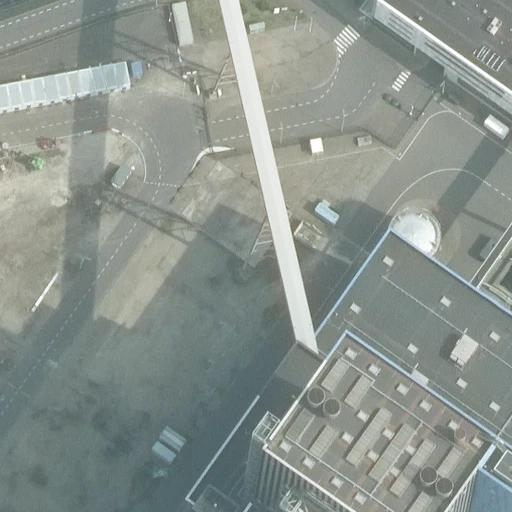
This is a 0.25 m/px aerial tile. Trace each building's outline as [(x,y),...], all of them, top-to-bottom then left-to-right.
[(489,0),(386,0),(369,25),(433,70),(449,81),(511,125),(511,15),(495,4),(489,0)] [(112,66),(0,87),(0,114),(117,92),(112,66)] [(59,157),(0,169),(0,218),(69,204),(59,157)] [(120,190),(131,174),(122,167),(110,184),(120,190)] [(439,242),(399,226),(384,263),(424,279),(439,242)] [(511,511),(511,363),(389,277),(306,395),(292,414),(312,428),(431,511),(511,511)] [(166,377),(148,410),(190,432),(208,399),(166,377)] [(431,511),(312,428),(292,414),(222,511),(431,511)]
